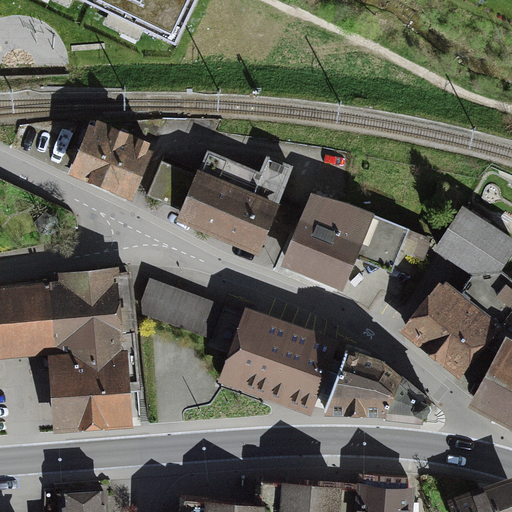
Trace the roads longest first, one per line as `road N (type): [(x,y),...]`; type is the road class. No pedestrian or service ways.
road 1 (primary): [(0,464),(307,440),(476,456)]
road 2 (unclassified): [(137,231),(363,325),(457,409),(476,456)]
road 3 (unclassified): [(0,162),(137,231)]
road 4 (residential): [(0,273),(119,247),(137,231)]
